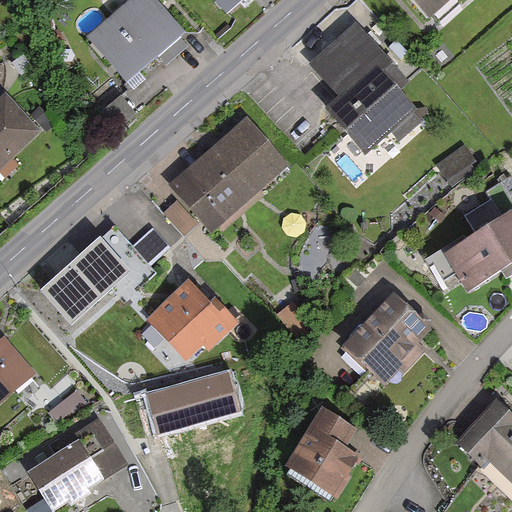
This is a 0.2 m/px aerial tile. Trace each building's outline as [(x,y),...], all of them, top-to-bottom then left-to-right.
[(152,0),(137,0),(95,36),(129,76),(180,33),(152,0)] [(219,0),(227,8),(235,0),(219,0)] [(415,0),(432,18),(451,0),(415,0)] [(348,24),(311,58),(341,90),(326,103),(361,142),(404,103),(388,85),(397,78),(348,24)] [(6,100),(0,105),(0,161),(34,130),(6,100)] [(247,127),(178,189),(211,226),(281,164),(247,127)] [(439,170),(453,187),(479,166),(465,149),(439,170)] [(511,222),(453,258),(472,290),(511,265),(511,222)] [(100,239),(43,290),(72,322),(129,271),(100,239)] [(189,286),(153,320),(187,356),(204,339),(210,345),(234,323),(214,302),(209,307),(189,286)] [(394,301),(350,348),(382,377),(425,329),(394,301)] [(7,344),(0,350),(0,403),(34,376),(7,344)] [(232,378),(139,402),(147,431),(239,407),(232,378)] [(511,417),(500,406),(464,444),(482,462),(489,454),(511,476),(511,417)] [(351,430),(325,413),(293,463),(334,489),(355,457),(340,448),(351,430)] [(74,446),(33,472),(54,507),(123,464),(98,424),(71,440),(74,446)]
